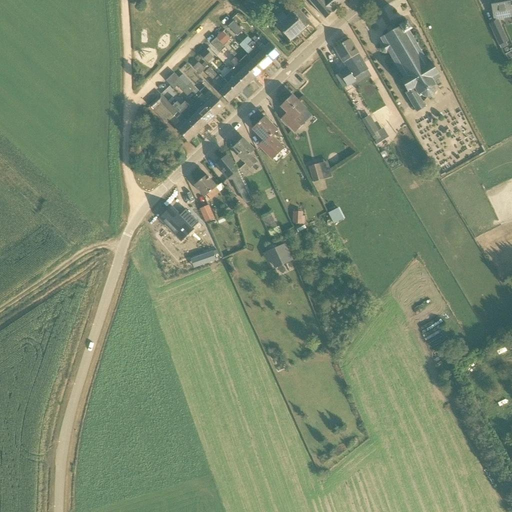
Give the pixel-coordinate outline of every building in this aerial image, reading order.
[(309,0),(326,19),(337,10),(337,9),(347,0),(348,0),(347,0),(309,0)] [(491,0),(494,20),(504,18),(503,12),(511,11),(509,0),(491,0)] [(285,20),(278,27),(291,42),(291,41),(306,29),(306,28),(311,24),(298,9),(293,14),(289,17),(285,13),(281,16),(285,20)] [(490,24),(501,49),(508,46),(507,43),(508,42),(498,21),(490,24)] [(238,36),(243,31),(234,22),(228,27),(238,36)] [(421,51),(422,51),(422,50),(423,50),(419,43),(418,44),(418,43),(417,44),(413,38),(414,37),(414,36),(413,37),(409,31),(412,29),(408,22),(401,26),(401,27),(396,29),(394,26),(395,25),(395,24),(386,29),(386,30),(387,30),(390,33),(381,38),(383,42),(380,43),(382,46),(380,50),(382,53),(386,54),(389,52),(392,58),(392,59),(391,60),(395,66),(396,66),(397,66),(400,72),(400,73),(401,73),(404,79),(401,81),(408,92),(406,93),(417,113),(426,108),(419,96),(421,94),(425,96),(429,96),(432,94),(434,91),(434,87),(436,85),(434,82),(441,78),(439,75),(439,74),(432,62),(429,64),(425,58),(426,58),(426,57),(425,57),(421,51)] [(226,48),(217,38),(211,43),(220,53),(226,48)] [(258,39),(254,43),(259,48),(263,44),(258,39)] [(344,89),(355,107),(367,100),(358,85),(371,77),(371,75),(350,40),(335,48),(347,67),(339,72),(348,87),(344,89)] [(254,60),(264,70),(272,62),(262,52),(259,48),(254,43),(253,42),(249,46),(252,50),(248,54),(254,60)] [(272,62),(281,54),(271,43),(262,52),(272,62)] [(200,55),(208,63),(214,57),(206,49),(200,55)] [(231,70),(231,71),(246,87),(255,78),(245,68),(236,59),(236,58),(231,62),(235,66),(231,70)] [(245,68),(255,78),(264,70),(254,60),(245,68)] [(199,63),(194,67),(201,74),(206,70),(207,71),(205,73),(212,80),(217,75),(205,63),(202,66),(199,63)] [(238,95),(246,87),(231,71),(223,79),(228,84),(238,95)] [(184,91),(188,87),(179,78),(175,82),(184,91)] [(191,84),(188,87),(196,95),(216,116),(225,107),(205,87),(199,92),(191,84)] [(229,103),(238,95),(228,84),(219,93),(229,103)] [(183,117),(173,106),(162,95),(149,106),(166,124),(175,116),(179,120),(183,117)] [(207,124),(216,116),(196,95),(192,99),(197,103),(195,105),(200,110),(197,114),(207,124)] [(306,109),(299,102),(293,96),(282,107),(288,114),(282,119),(295,132),(306,121),(300,114),(306,109)] [(197,114),(192,118),(187,113),(186,114),(182,110),(182,107),(177,102),(173,106),(183,117),(188,122),(198,133),(207,124),(197,114)] [(363,120),(375,141),(380,138),(377,133),(378,133),(368,117),(363,120)] [(265,140),(259,146),(273,159),(284,148),(272,136),(277,131),(265,118),(254,129),(265,140)] [(189,141),(198,133),(188,122),(179,131),(189,141)] [(148,135),(149,145),(159,144),(158,135),(148,135)] [(238,156),(243,161),(250,168),(257,162),(253,157),(251,159),(248,157),(255,150),(244,139),(234,148),(240,154),(238,156)] [(232,165),(234,163),(228,156),(216,165),(228,179),(234,178),(237,186),(239,186),(241,191),(248,188),(239,169),(237,171),(232,165)] [(313,182),(324,179),(320,164),(309,167),(313,182)] [(205,197),(207,195),(211,199),(219,192),(216,188),(217,187),(207,175),(195,185),(205,197)] [(172,206),(159,218),(181,242),(195,229),(193,228),(199,222),(186,209),(180,214),(172,206)] [(206,222),(214,219),(209,206),(201,209),(206,222)] [(333,223),(344,219),(340,207),(328,212),(333,223)] [(302,212),(294,212),(293,223),(305,224),(305,216),(302,216),(302,212)] [(277,227),(271,213),(263,216),(270,231),(277,227)] [(285,245),(271,251),(275,260),(272,261),(276,268),(292,260),(285,245)] [(216,254),(203,259),(205,265),(218,261),(216,254)]
